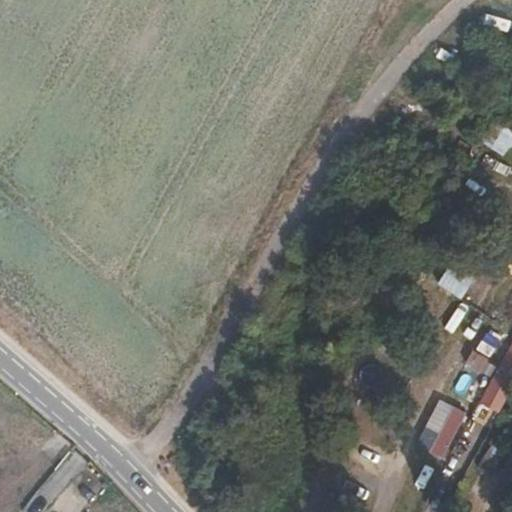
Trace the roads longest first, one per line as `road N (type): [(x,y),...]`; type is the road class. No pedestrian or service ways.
road 1 (unknown): [(125,471),(369,94),(449,0)]
road 2 (residential): [(0,358),(165,511)]
